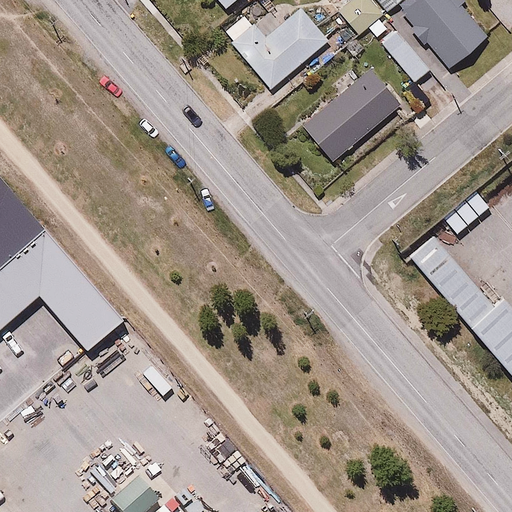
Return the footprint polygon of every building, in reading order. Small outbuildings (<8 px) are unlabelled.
[(246,8),(225,25),(270,81),(328,35),(300,0),(277,0),(254,18),(246,8)] [(374,0),(344,0),(339,5),(358,28),(382,8),(374,0)] [(470,0),(397,0),(448,64),(493,29),(470,0)] [(429,59),(385,11),(370,25),(414,73),(429,59)] [(372,63),(305,119),(333,153),(400,97),(372,63)] [(481,193),(459,210),(475,230),(497,214),(481,193)] [(124,316),(12,195),(0,205),(0,330),(32,301),(81,355),(124,316)] [(494,307),(434,237),(406,261),(511,383),(511,309),(503,299),(494,307)]
